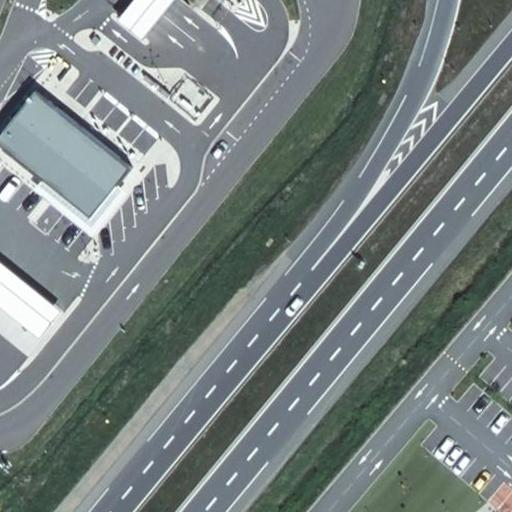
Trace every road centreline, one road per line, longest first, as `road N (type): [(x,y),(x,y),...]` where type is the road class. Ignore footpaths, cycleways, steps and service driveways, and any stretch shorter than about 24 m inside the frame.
road 1 (secondary): [(207,511),(511,146)]
road 2 (secondary): [(449,0),(395,151),(280,325)]
road 3 (secondary): [(511,55),(280,325)]
road 4 (secondary): [(280,325),(123,511)]
road 5 (unknown): [(143,0),(227,63),(232,98)]
